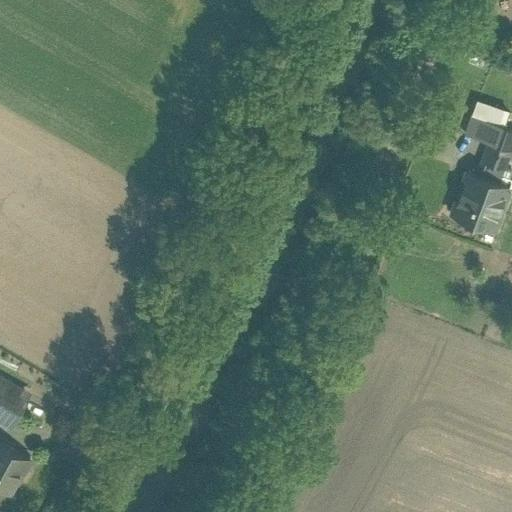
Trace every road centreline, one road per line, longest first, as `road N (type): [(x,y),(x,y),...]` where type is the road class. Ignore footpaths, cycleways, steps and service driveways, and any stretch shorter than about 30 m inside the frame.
road 1 (unclassified): [(38,511),(222,140),(282,0)]
road 2 (unclassified): [(186,511),(371,141),(421,0)]
